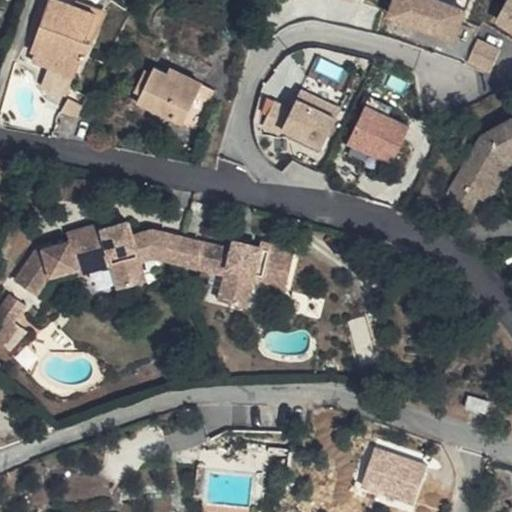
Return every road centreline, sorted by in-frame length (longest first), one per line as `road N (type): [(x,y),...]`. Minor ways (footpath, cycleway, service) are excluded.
road 1 (residential): [(0,141),(369,217),(453,247),(511,312)]
road 2 (residential): [(0,464),(149,405),(206,394),(324,394),(511,451)]
